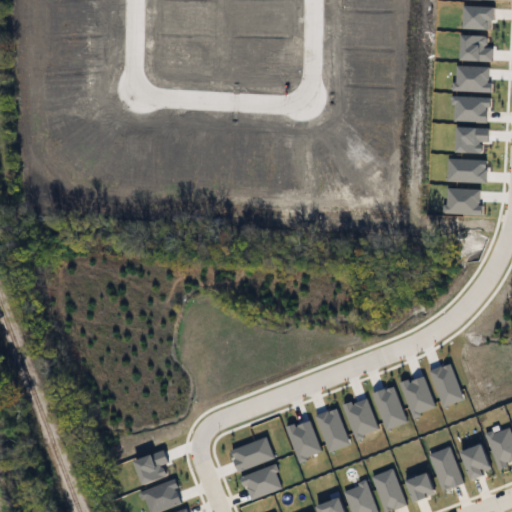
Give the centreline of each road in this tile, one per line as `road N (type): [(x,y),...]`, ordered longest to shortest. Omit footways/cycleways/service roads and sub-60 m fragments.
road 1 (residential): [(200,437),(214,417),(433,329),(486,277),(511,215)]
road 2 (residential): [(133,96),(311,109)]
